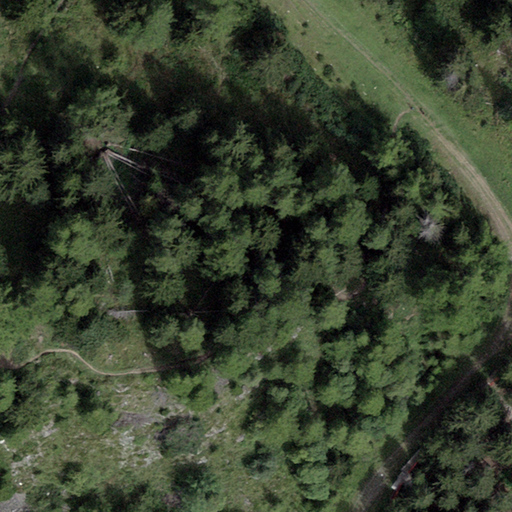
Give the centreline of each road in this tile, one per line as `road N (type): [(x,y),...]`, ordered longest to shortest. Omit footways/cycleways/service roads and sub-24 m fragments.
road 1 (track): [(312,0),(511,193)]
road 2 (track): [(511,328),(405,445),(357,511)]
